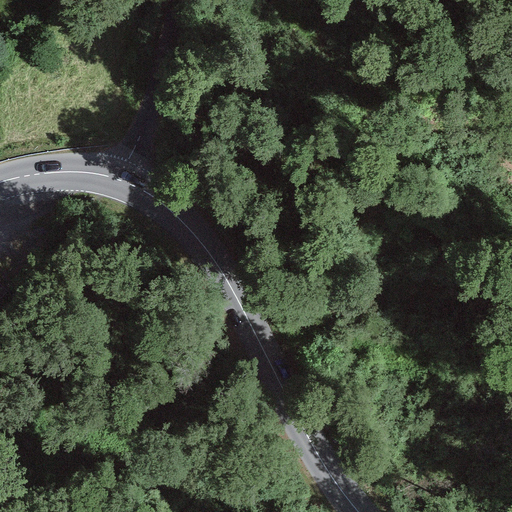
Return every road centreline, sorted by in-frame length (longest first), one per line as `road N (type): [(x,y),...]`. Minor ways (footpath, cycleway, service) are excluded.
road 1 (tertiary): [(357,511),(212,252),(170,209),(117,178)]
road 2 (unclassified): [(117,178),(153,98),(179,0)]
